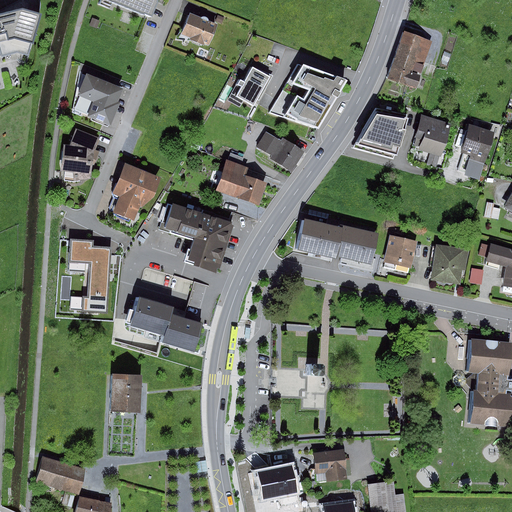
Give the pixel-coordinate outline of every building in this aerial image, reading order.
[(155,0),(101,0),(102,0),(100,4),(114,10),(117,4),(148,17),(155,0)] [(22,8),(0,14),(0,45),(3,56),(17,53),(26,55),(29,42),(33,43),(40,16),(22,8)] [(212,25),(189,16),(181,35),(204,44),(212,25)] [(428,44),(403,35),(389,77),(413,86),(428,44)] [(337,80),(295,62),(273,111),(314,130),(337,80)] [(269,77),(252,67),(234,96),(251,106),(269,77)] [(87,74),(78,95),(82,97),(77,110),(94,116),(108,83),(87,74)] [(124,89),(108,83),(94,116),(113,124),(121,104),(118,103),(124,89)] [(376,109),(352,149),(393,159),(407,115),(376,109)] [(446,126),(420,117),(415,134),(423,137),(419,149),(437,154),(446,126)] [(489,136),(467,129),(460,152),(482,159),(489,136)] [(69,148),(62,147),(60,170),(64,171),(64,180),(78,182),(78,178),(86,178),(87,155),(93,140),(77,133),(69,148)] [(277,142),(265,134),(257,147),(270,155),(268,158),(290,172),(301,153),(279,139),(277,142)] [(242,157),(231,154),(229,159),(240,162),(242,157)] [(243,168),(225,162),(216,189),(256,202),(261,185),(240,178),(243,168)] [(154,179),(123,167),(111,197),(119,199),(113,215),(128,221),(134,204),(143,208),(154,179)] [(233,224),(171,206),(166,223),(163,222),(161,230),(196,240),(193,252),(190,251),(186,264),(218,273),(233,224)] [(337,229),(302,220),(298,235),(295,251),(331,260),(334,260),(334,258),(367,265),(368,264),(371,249),(375,235),(338,226),(337,229)] [(389,236),(382,268),(411,274),(417,242),(389,236)] [(92,241),(70,240),(68,272),(85,273),(85,264),(89,264),(87,296),(82,295),(82,297),(71,297),(70,310),(82,311),(82,312),(107,314),(111,248),(92,247),(92,241)] [(511,247),(486,243),(483,263),(486,263),(486,267),(496,269),(498,265),(506,267),(503,287),(511,288),(511,247)] [(463,252),(434,248),(431,278),(460,281),(463,252)] [(473,268),(471,281),(481,283),(483,269),(473,268)] [(131,294),(123,322),(158,333),(155,340),(188,350),(197,323),(166,313),(168,305),(131,294)] [(509,341),(469,339),(467,372),(476,373),(475,392),(471,392),(469,423),(509,425),(510,402),(505,396),(502,396),(503,377),(507,377),(509,341)] [(316,365),(305,365),(306,378),(317,378),(316,365)] [(272,395),(303,395),(304,369),(272,369),(272,395)] [(142,375),(112,374),(111,409),(112,409),(139,410),(141,410),(142,375)] [(340,453),(312,457),(314,475),(328,473),(329,482),(344,479),(340,453)] [(207,459),(196,461),(198,472),(208,470),(207,459)] [(83,471),(43,460),(37,481),(77,492),(83,471)] [(292,467),(257,474),(262,501),(297,494),(292,467)] [(389,485),(368,488),(371,511),(402,511),(400,497),(391,498),(389,485)] [(80,497),(76,511),(97,511),(100,501),(80,497)] [(111,511),(111,504),(100,501),(97,511),(111,511)] [(354,511),(353,502),(323,506),(323,511),(354,511)]
